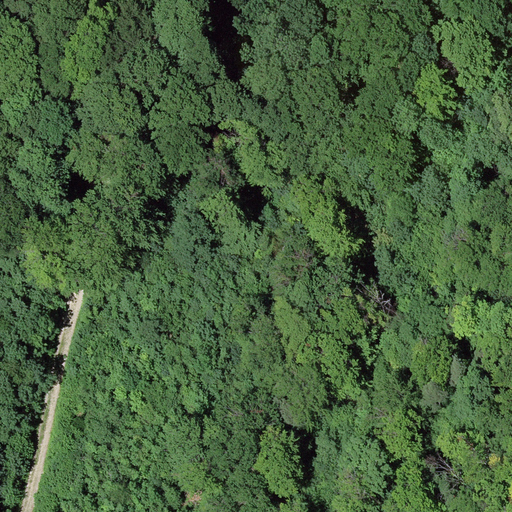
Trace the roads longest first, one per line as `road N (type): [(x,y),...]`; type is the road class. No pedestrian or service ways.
road 1 (track): [(177,0),(147,48),(78,288)]
road 2 (track): [(78,288),(26,511)]
